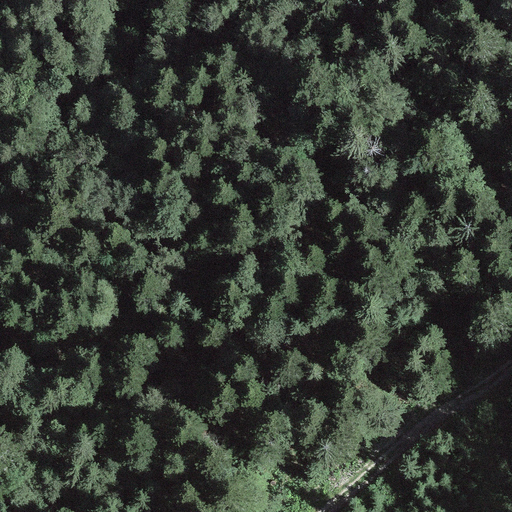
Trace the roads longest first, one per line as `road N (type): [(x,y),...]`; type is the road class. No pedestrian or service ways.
road 1 (track): [(0,418),(46,379),(206,278)]
road 2 (track): [(511,365),(324,511)]
